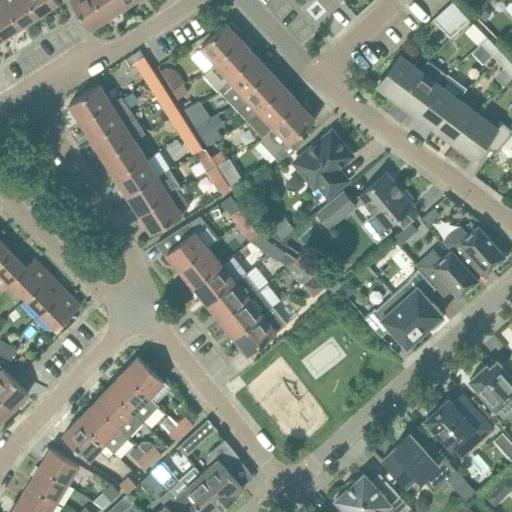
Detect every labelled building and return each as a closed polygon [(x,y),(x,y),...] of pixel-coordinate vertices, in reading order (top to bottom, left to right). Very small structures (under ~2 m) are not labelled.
[(21,25),(5,0),(0,0),(0,32),(3,37),(21,25)] [(40,14),(30,0),(5,0),(21,25),(40,14)] [(30,0),(40,14),(58,1),(57,0),(30,0)] [(71,0),(90,28),(109,16),(98,0),(71,0)] [(123,0),(98,0),(109,16),(127,4),(123,0)] [(467,16),(453,0),(443,9),(460,28),(470,19),(467,16)] [(483,6),(475,15),(482,23),(491,14),(483,6)] [(460,28),(443,9),(433,18),(450,37),(460,28)] [(226,22),(212,35),(209,32),(195,41),(215,63),(241,38),(226,22)] [(487,36),(481,42),(492,54),(497,59),(504,53),(499,48),(487,36)] [(256,54),(241,38),(215,63),(230,79),(256,54)] [(504,53),(497,59),(502,65),(504,67),(511,74),(511,61),(509,59),(504,53)] [(271,70),(256,54),(230,79),(219,89),(233,105),(271,70)] [(397,100),(420,69),(400,54),(377,85),(397,100)] [(134,61),(146,80),(155,74),(144,55),(134,61)] [(397,100),(416,114),(439,83),(440,84),(447,74),(428,59),(420,69),(397,100)] [(248,121),(286,86),(271,70),(233,105),(248,121)] [(146,80),(158,99),(167,93),(155,74),(146,80)] [(81,122),(111,102),(99,83),(69,103),(81,122)] [(459,98),(440,84),(439,83),(416,114),(435,128),(459,98)] [(183,84),(173,89),(178,98),(188,92),(183,84)] [(300,102),(286,86),(248,121),(263,136),(300,102)] [(158,99),(169,117),(179,111),(167,93),(158,99)] [(455,143),(478,112),(459,98),(435,128),(455,143)] [(111,102),(81,122),(93,140),(123,121),(111,102)] [(315,118),(300,102),(263,136),(259,140),(278,160),(290,153),(305,139),(299,133),(315,118)] [(169,117),(181,135),(190,129),(179,111),(169,117)] [(201,111),(190,117),(196,126),(206,120),(201,111)] [(496,125),(478,112),(455,143),(474,158),(485,144),(495,151),(493,152),(494,153),(511,134),(511,132),(511,129),(499,120),(496,125)] [(104,158),(135,139),(145,132),(134,114),(123,121),(93,140),(104,158)] [(211,128),(206,120),(196,126),(200,134),(211,128)] [(196,137),(190,129),(181,135),(186,143),(196,137)] [(318,184),(328,196),(348,179),(338,167),(353,155),(332,129),(293,161),(315,187),(318,184)] [(104,158),(116,176),(146,157),(135,139),(104,158)] [(206,170),(217,164),(211,155),(206,148),(201,148),(195,152),(206,170)] [(211,155),(217,164),(227,158),(221,149),(211,155)] [(158,175),(146,157),(116,176),(128,195),(158,175)] [(205,183),(210,180),(218,175),(222,173),(217,164),(206,170),(199,175),(205,183)] [(158,175),(128,195),(139,213),(170,194),(181,187),(169,168),(158,175)] [(371,184),(359,194),(374,212),(387,227),(388,226),(396,219),(403,228),(413,220),(406,211),(414,204),(411,201),(414,197),(406,188),(402,190),(395,181),(393,183),(386,175),(389,174),(386,171),(371,184)] [(343,188),(315,211),(329,227),(356,204),(343,188)] [(182,213),(170,194),(139,213),(151,232),(182,213)] [(221,202),(238,224),(247,217),(230,195),(221,202)] [(428,224),(441,213),(434,206),(422,217),(428,224)] [(238,224),(251,241),(259,233),(247,217),(238,224)] [(166,252),(180,270),(208,247),(195,230),(189,221),(168,235),(176,245),(166,252)] [(399,246),(417,230),(410,222),(392,238),(393,240),(399,246)] [(443,241),(450,250),(451,250),(459,258),(468,250),(487,271),(498,262),(499,263),(508,255),(502,249),(501,250),(478,225),(469,234),(461,225),(443,241)] [(251,241),(269,253),(275,244),(260,233),(259,233),(251,241)] [(0,260),(11,250),(0,239),(0,260)] [(393,240),(366,264),(375,273),(402,249),(399,246),(393,240)] [(275,244),(269,253),(279,260),(285,251),(275,244)] [(222,264),(208,247),(180,270),(194,286),(222,264)] [(478,279),(459,258),(451,250),(450,250),(441,258),(434,249),(416,264),(419,267),(432,282),(442,274),(460,295),(469,287),(471,289),(477,283),(476,281),(478,279)] [(26,265),(11,250),(0,260),(0,287),(2,290),(35,257),(34,257),(26,265)] [(311,276),(318,266),(300,253),(291,267),(300,273),(302,270),(311,276)] [(50,273),(35,257),(2,290),(11,282),(26,297),(50,273)] [(416,264),(415,263),(401,275),(407,282),(393,294),(425,329),(434,321),(437,324),(444,317),(442,315),(443,313),(424,291),(433,283),(432,282),(419,267),(416,264)] [(194,286),(207,303),(235,280),(222,264),(194,286)] [(318,266),(311,276),(332,289),(337,279),(318,266)] [(65,288),(50,273),(26,297),(41,312),(65,288)] [(249,297),(235,280),(207,303),(221,320),(249,297)] [(65,288),(41,312),(56,328),(81,305),(65,288)] [(374,300),(360,312),(378,332),(387,323),(407,345),(425,329),(393,294),(379,306),(374,300)] [(221,320),(234,337),(263,314),(249,297),(221,320)] [(273,306),(263,314),(234,337),(248,354),(287,323),(273,306)] [(0,339),(0,352),(2,354),(8,344),(0,339)] [(17,349),(8,344),(2,354),(11,359),(17,349)] [(511,352),(511,353),(511,354),(501,364),(497,359),(489,367),(487,364),(469,379),(496,409),(511,394),(511,352)] [(123,371),(149,396),(164,380),(138,355),(123,371)] [(0,395),(13,408),(28,392),(0,364),(0,395)] [(149,396),(123,371),(108,387),(144,421),(159,405),(149,396)] [(129,436),(144,421),(108,387),(93,402),(129,436)] [(0,420),(13,408),(0,395),(0,420)] [(452,448),(454,447),(461,456),(493,428),(468,400),(458,409),(449,397),(438,407),(435,404),(425,412),(428,415),(425,418),(452,448)] [(129,436),(93,402),(78,418),(104,443),(114,452),(129,436)] [(185,431),(193,424),(186,415),(177,423),(185,431)] [(104,443),(78,418),(63,434),(89,459),(104,443)] [(197,428),(194,431),(202,440),(216,427),(208,419),(197,428)] [(185,431),(177,423),(169,430),(176,439),(185,431)] [(394,447),(395,448),(381,460),(406,487),(419,475),(422,478),(423,477),(434,489),(451,474),(450,474),(456,469),(429,438),(421,444),(412,434),(415,432),(414,431),(411,433),(410,432),(394,447)] [(207,462),(209,464),(201,472),(228,502),(238,493),(237,492),(244,486),(229,469),(240,459),(225,439),(209,452),(207,455),(207,459),(207,462)] [(154,445),(145,452),(153,461),(161,453),(154,445)] [(79,464),(51,446),(39,465),(68,483),(79,464)] [(153,461),(145,452),(137,460),(145,468),(153,461)] [(217,511),(228,502),(201,472),(200,472),(194,465),(179,479),(169,468),(170,467),(163,460),(152,470),(169,489),(186,508),(195,500),(205,511),(215,511),(216,511),(217,511)] [(56,501),(68,483),(39,465),(28,484),(56,501)] [(483,471),(470,483),(477,491),(491,479),(483,471)] [(404,511),(411,507),(394,489),(386,497),(364,473),(356,480),(354,479),(350,479),(346,481),(344,485),(343,489),(344,491),(336,498),(348,511),(404,511)] [(120,484),(127,492),(136,484),(129,476),(120,484)] [(119,492),(111,483),(102,492),(111,500),(119,492)] [(28,484),(17,502),(33,511),(49,511),(56,501),(28,484)] [(166,504),(157,511),(180,511),(186,508),(169,489),(159,497),(166,504)] [(33,511),(17,502),(10,511),(33,511)]
